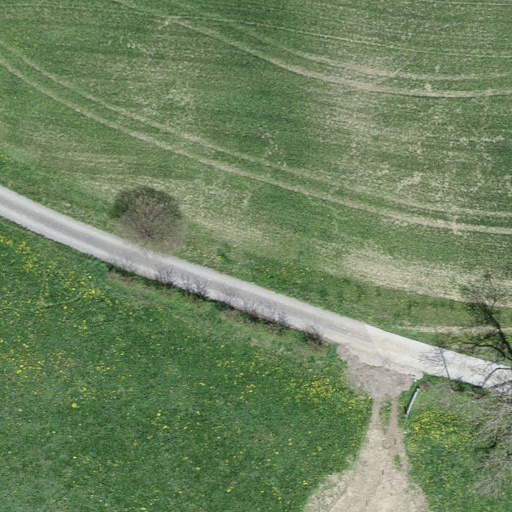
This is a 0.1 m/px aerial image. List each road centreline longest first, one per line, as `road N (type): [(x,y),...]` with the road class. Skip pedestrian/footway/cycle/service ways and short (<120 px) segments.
road 1 (unclassified): [(0,199),(137,256),(511,385)]
road 2 (track): [(400,350),(366,465),(325,511)]
